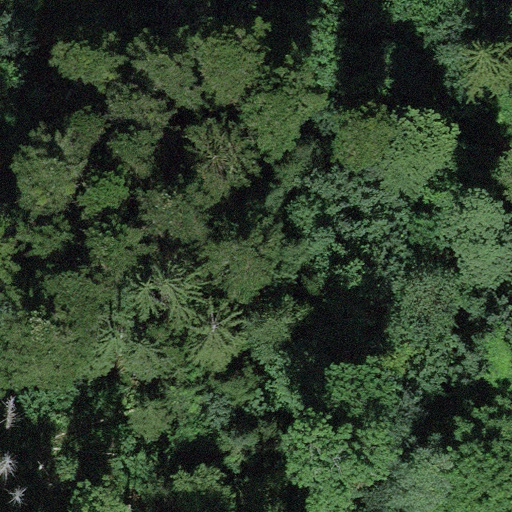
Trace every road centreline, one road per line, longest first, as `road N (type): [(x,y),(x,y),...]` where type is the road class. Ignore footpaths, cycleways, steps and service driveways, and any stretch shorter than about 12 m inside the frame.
road 1 (track): [(463,187),(427,290),(441,511)]
road 2 (track): [(511,199),(463,187),(394,12)]
